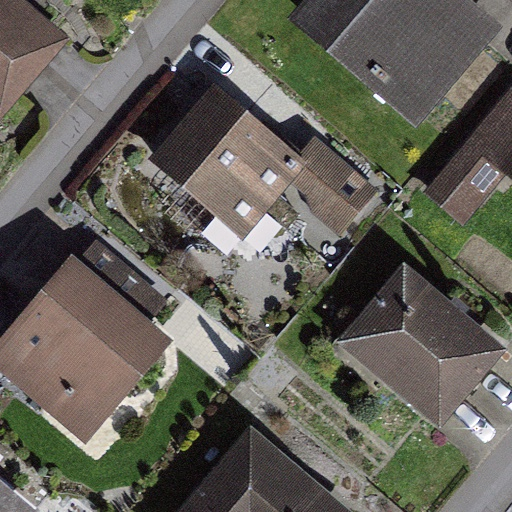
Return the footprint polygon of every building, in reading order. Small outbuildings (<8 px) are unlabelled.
[(3,0),(0,0),(0,131),(2,133),(69,54),(3,0)] [(454,0),(332,0),(306,31),(415,123),(493,32),(454,0)] [(508,182),(511,185),(511,91),(418,202),(461,238),(508,182)] [(218,96),(155,170),(242,244),(305,170),(218,96)] [(69,249),(0,329),(0,363),(84,434),(169,333),(69,249)] [(403,282),(336,360),(433,442),(499,364),(403,282)] [(349,511),(247,426),(173,511),(349,511)] [(0,511),(40,511),(43,510),(0,473),(0,511)]
